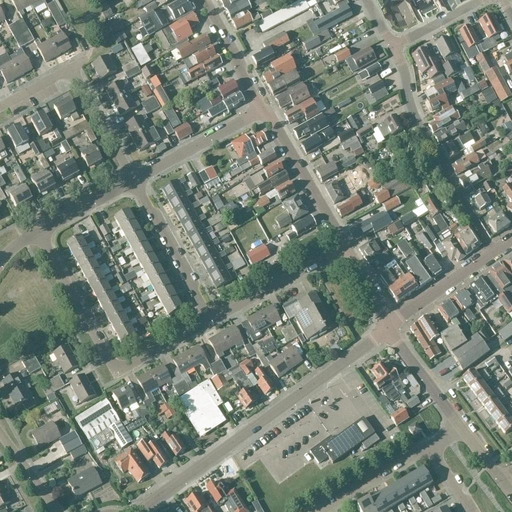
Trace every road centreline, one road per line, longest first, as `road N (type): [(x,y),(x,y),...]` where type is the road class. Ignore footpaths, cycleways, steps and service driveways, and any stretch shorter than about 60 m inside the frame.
road 1 (secondary): [(138,511),(389,328)]
road 2 (residential): [(37,232),(116,372),(209,321)]
road 3 (residential): [(492,253),(414,123),(395,47)]
road 4 (residential): [(133,182),(78,78),(65,75),(0,109)]
road 5 (secondary): [(345,247),(262,111)]
road 6 (residential): [(209,321),(133,182)]
road 7 (residential): [(209,321),(345,247)]
road 8 (residential): [(133,182),(262,111)]
road 9 (residential): [(317,511),(430,445)]
road 10 (residential): [(389,328),(492,253)]
road 11 (secondary): [(262,111),(201,0)]
